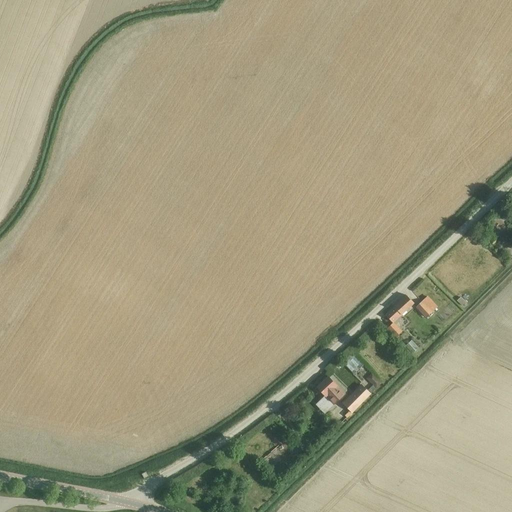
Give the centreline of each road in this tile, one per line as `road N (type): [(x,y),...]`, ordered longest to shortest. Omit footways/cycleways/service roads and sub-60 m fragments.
road 1 (unclassified): [(120,501),(232,434),(289,389),(511,180)]
road 2 (unclassified): [(0,498),(99,509),(127,502)]
road 3 (tertiary): [(120,501),(0,477)]
